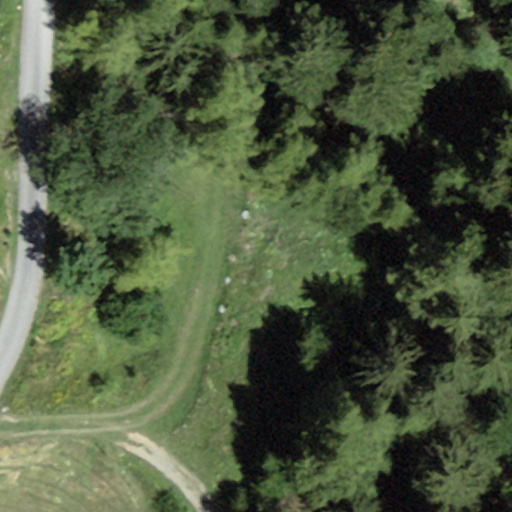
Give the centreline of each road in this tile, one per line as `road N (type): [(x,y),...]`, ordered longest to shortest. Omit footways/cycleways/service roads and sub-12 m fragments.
road 1 (unclassified): [(0,361),(26,286),(39,0)]
road 2 (track): [(209,511),(200,495),(94,426),(0,421)]
